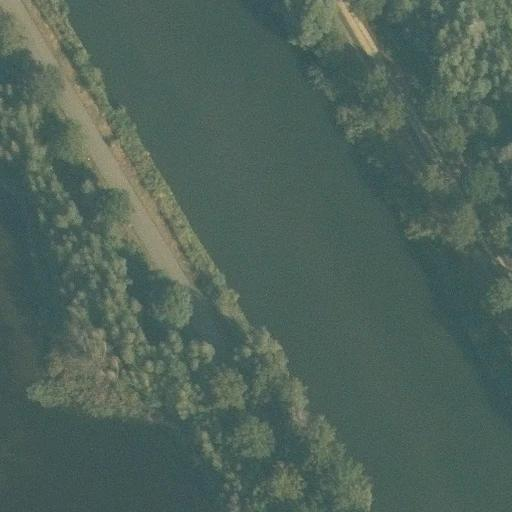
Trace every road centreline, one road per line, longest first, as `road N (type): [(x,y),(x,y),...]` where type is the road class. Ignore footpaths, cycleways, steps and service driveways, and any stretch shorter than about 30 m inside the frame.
road 1 (unclassified): [(295,511),(0,16)]
road 2 (track): [(344,0),(511,282)]
